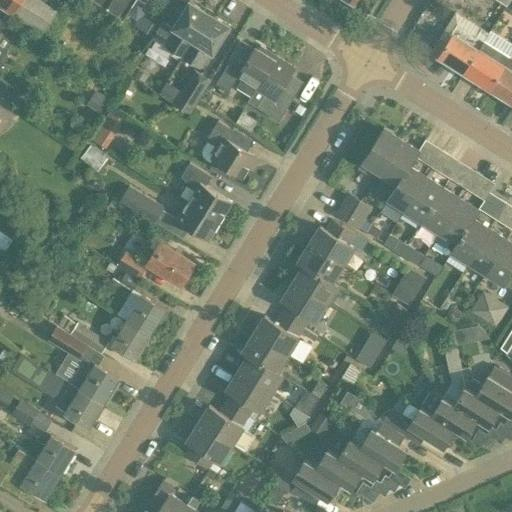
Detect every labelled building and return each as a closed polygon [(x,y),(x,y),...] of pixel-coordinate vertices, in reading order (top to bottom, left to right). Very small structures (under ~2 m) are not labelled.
[(0,0),(0,6),(43,34),(58,10),(41,0),(0,0)] [(93,0),(106,8),(111,0),(93,0)] [(111,0),(106,8),(123,18),(134,0),(111,0)] [(189,1),(173,27),(163,21),(152,39),(181,57),(209,13),(189,1)] [(456,11),(439,39),(431,51),(438,55),(437,56),(463,72),(484,40),(489,32),(456,11)] [(229,26),(209,13),(181,57),(200,69),(210,51),(212,52),(229,26)] [(0,17),(0,63),(3,63),(8,56),(7,50),(13,40),(12,40),(18,29),(0,17)] [(510,57),(484,40),(463,72),(489,89),(510,57)] [(255,47),(254,47),(242,66),(231,59),(216,83),(229,90),(237,77),(241,79),(237,86),(251,95),(256,88),(256,89),(277,56),(261,46),(259,49),(255,47)] [(295,67),(277,56),(256,89),(265,94),(257,107),(278,121),(292,100),(279,92),(295,67)] [(511,57),(510,57),(489,89),(511,103),(511,57)] [(191,113),(211,79),(194,68),(173,103),(191,113)] [(0,94),(7,99),(15,88),(0,78),(0,94)] [(259,158),(227,139),(233,129),(218,120),(203,147),(201,151),(203,157),(211,163),(213,158),(243,177),(249,167),(252,169),(259,158)] [(91,138),(106,148),(115,134),(100,124),(91,138)] [(380,173),(401,140),(384,128),(362,162),(380,173)] [(419,151),(401,140),(380,173),(397,183),(397,184),(409,166),(419,151)] [(91,144),(80,158),(94,168),(105,155),(91,144)] [(433,167),(442,152),(433,147),(424,161),(433,167)] [(448,156),(442,152),(433,167),(439,171),(448,156)] [(232,202),(205,186),(212,176),(190,162),(181,175),(195,190),(188,202),(220,221),(232,202)] [(397,184),(397,183),(387,199),(405,210),(426,177),(409,166),(397,184)] [(467,189),(476,174),(467,169),(458,183),(467,189)] [(482,178),(476,174),(467,189),(473,192),(482,178)] [(426,177),(405,210),(422,221),(443,188),(426,177)] [(120,200),(155,221),(163,208),(165,206),(129,185),(120,200)] [(461,199),(443,188),(422,221),(439,232),(461,199)] [(373,222),(365,216),(371,208),(348,193),(336,213),(358,227),(359,226),(366,232),(372,223),(373,222)] [(461,199),(439,232),(456,243),(457,243),(473,217),(473,218),(478,210),(461,199)] [(497,219),(506,205),(498,200),(489,214),(497,219)] [(178,217),(176,220),(189,228),(209,240),(220,221),(188,202),(178,218),(178,217)] [(511,208),(506,205),(497,219),(504,223),(511,209),(511,208)] [(457,243),(456,243),(451,251),(470,262),(490,229),(473,218),(473,217),(457,243)] [(319,226),(308,243),(342,264),(353,247),(349,245),(352,239),(357,242),(360,237),(355,234),(356,233),(332,218),(325,230),(319,226)] [(366,232),(375,238),(381,229),(372,223),(366,232)] [(470,262),(486,273),(507,240),(490,229),(470,262)] [(148,233),(139,248),(151,255),(147,263),(147,264),(181,284),(195,262),(148,233)] [(511,242),(507,240),(486,273),(511,289),(511,242)] [(342,264),(308,243),(297,261),(303,265),(331,281),(342,264)] [(418,265),(424,256),(425,255),(408,244),(401,255),(418,266),(419,265),(418,265)] [(139,278),(147,264),(146,263),(126,250),(117,264),(139,278)] [(432,260),(424,256),(418,265),(419,265),(420,263),(427,268),(432,260)] [(331,281),(303,265),(292,282),(326,303),(326,301),(330,303),(332,302),(341,289),(341,287),(337,285),(331,281)] [(133,290),(134,291),(140,280),(126,272),(120,283),(133,290)] [(326,303),(292,282),(281,300),(300,312),(294,322),(317,336),(318,334),(309,329),(326,303)] [(440,309),(450,294),(434,284),(424,299),(440,309)] [(495,326),(509,306),(484,288),(469,307),(495,326)] [(409,304),(414,296),(405,290),(399,298),(409,304)] [(136,305),(127,300),(119,314),(127,319),(126,320),(150,334),(165,309),(142,295),(136,305)] [(389,317),(398,323),(406,309),(398,303),(389,317)] [(317,336),(294,322),(288,331),(264,316),(253,333),(286,354),(297,337),(296,336),(297,334),(299,335),(301,332),(314,340),(317,336)] [(398,323),(389,317),(381,330),(390,335),(398,323)] [(150,334),(126,320),(111,345),(135,359),(150,334)] [(78,321),(71,333),(70,334),(101,353),(109,340),(78,321)] [(454,328),(457,342),(486,336),(483,322),(454,328)] [(48,338),(68,351),(80,358),(82,355),(88,345),(70,334),(71,333),(58,325),(56,324),(48,338)] [(511,327),(499,349),(511,357),(511,327)] [(355,357),(370,366),(387,339),(372,330),(355,357)] [(286,354),(253,333),(242,351),(247,355),(276,371),(286,354)] [(480,340),(461,342),(462,350),(481,349),(480,340)] [(276,371),(247,355),(237,372),(271,392),(276,383),(283,387),(288,379),(282,375),(276,371)] [(103,403),(119,377),(86,358),(69,383),(103,403)] [(488,376),(477,393),(477,394),(498,407),(498,408),(509,415),(511,410),(511,391),(509,390),(511,385),(511,376),(495,365),(488,376)] [(477,393),(475,392),(470,366),(449,371),(452,383),(463,389),(454,404),(454,405),(475,418),(475,419),(486,426),(498,408),(498,407),(477,394),(477,393)] [(103,403),(69,383),(56,404),(31,389),(35,382),(19,372),(13,380),(4,374),(0,380),(0,384),(53,418),(60,408),(66,411),(64,414),(88,428),(103,403)] [(271,392),(237,372),(226,389),(260,410),(271,392)] [(310,393),(319,399),(328,385),(319,379),(310,393)] [(454,404),(442,396),(431,389),(421,407),(431,413),(431,414),(453,428),(464,436),(475,419),(475,418),(454,405),(454,404)] [(319,399),(310,393),(302,406),(312,411),(319,399)] [(52,419),(21,399),(12,413),(30,424),(31,422),(45,430),(52,419)] [(209,405),(197,424),(231,445),(242,426),(209,405)] [(409,424),(403,420),(388,411),(381,421),(404,436),(418,445),(424,436),(441,447),(453,428),(431,414),(431,413),(421,407),(420,406),(409,424)] [(372,428),(361,446),(384,461),(383,461),(394,468),(406,450),(398,445),(404,436),(381,421),(375,431),(372,428)] [(490,428),(485,435),(499,444),(504,436),(508,439),(511,432),(511,430),(500,423),(495,431),(490,428)] [(186,441),(190,444),(184,453),(190,456),(189,457),(204,466),(204,465),(209,468),(214,459),(220,462),(231,445),(197,424),(186,441)] [(51,434),(45,444),(36,438),(27,453),(60,474),(75,448),(51,434)] [(350,439),(339,455),(339,456),(362,470),(361,471),(373,478),(383,461),(384,461),(361,446),(350,439)] [(339,455),(338,454),(327,449),(317,466),(316,467),(339,481),(338,482),(350,489),(361,471),(362,470),(339,456),(339,455)] [(44,498),(45,498),(60,474),(27,453),(21,465),(0,456),(0,480),(30,498),(34,492),(44,498)] [(204,466),(189,457),(185,464),(200,472),(204,466)] [(298,480),(296,484),(281,475),(277,481),(298,495),(299,494),(315,504),(319,497),(326,501),(338,482),(339,481),(316,467),(317,466),(306,459),(294,477),(298,480)] [(376,480),(372,487),(385,496),(390,488),(395,492),(400,484),(385,476),(381,482),(376,480)] [(181,511),(186,505),(168,494),(173,487),(162,480),(148,504),(157,510),(155,511),(181,511)] [(298,495),(277,481),(276,483),(275,482),(266,498),(276,504),(284,492),(295,500),(298,495)] [(256,511),(257,511),(241,501),(234,511),(231,511),(229,510),(234,502),(227,498),(219,511),(218,511),(216,511),(256,511)]
